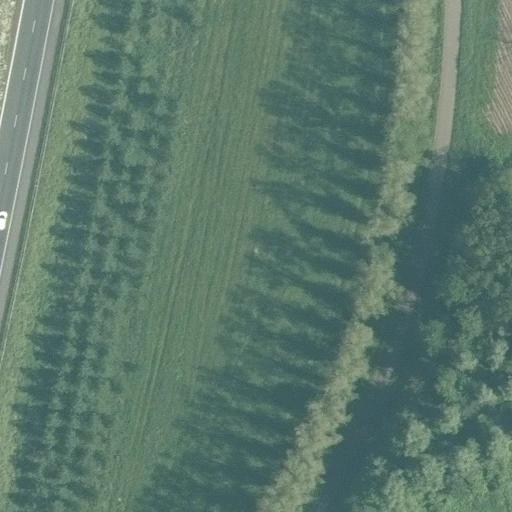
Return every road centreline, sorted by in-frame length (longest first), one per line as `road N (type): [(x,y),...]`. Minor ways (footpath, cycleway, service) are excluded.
road 1 (unclassified): [(454,0),(451,109),(410,304),(324,511)]
road 2 (motorway): [(0,205),(39,0)]
